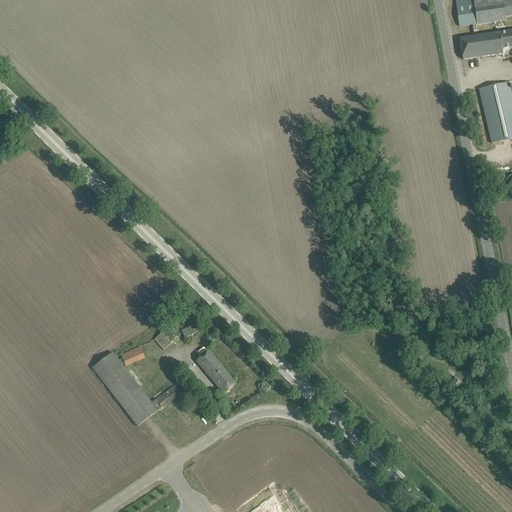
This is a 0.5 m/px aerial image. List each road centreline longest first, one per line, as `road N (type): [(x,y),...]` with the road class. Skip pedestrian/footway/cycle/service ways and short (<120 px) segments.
road 1 (primary): [(431,511),(0,90)]
road 2 (unclassified): [(511,371),(438,0)]
road 3 (unclassified): [(402,511),(314,425),(267,411),(233,423),(101,511)]
